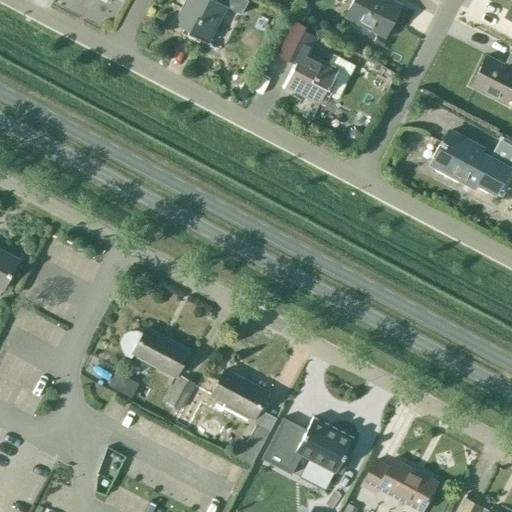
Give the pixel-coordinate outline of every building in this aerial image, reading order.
[(240,14),(247,0),(246,0),(215,0),(214,0),(185,0),(173,24),(188,31),(187,33),(206,42),(224,6),(240,14)] [(384,37),(400,5),(390,0),(353,0),(344,17),(384,37)] [(334,55),(329,67),(307,56),(317,37),(303,30),(304,26),(290,19),(273,53),(294,64),(283,85),(319,103),(323,94),(329,97),(330,95),(340,99),(357,66),(334,55)] [(511,69),(485,55),(470,86),(505,104),(511,91),(511,69)] [(495,193),(508,168),(479,153),(481,148),(448,131),(430,165),(463,182),(465,178),(495,193)] [(0,289),(2,290),(17,260),(0,250),(0,289)] [(142,334),(137,331),(130,332),(123,334),(119,342),(120,349),(124,355),(130,358),(133,353),(175,376),(188,351),(145,328),(142,334)] [(253,418),(266,393),(224,370),(211,393),(206,390),(197,406),(204,410),(206,407),(217,413),(223,402),(253,418)] [(130,397),(138,384),(115,371),(107,385),(130,397)] [(179,409),(192,384),(179,378),(166,402),(179,409)] [(282,417),(260,459),(291,474),(300,456),(334,474),(335,472),(340,474),(350,457),(344,454),(353,438),(312,417),(306,430),(282,417)] [(250,465),(268,432),(255,424),(243,446),(238,444),(232,455),(250,465)] [(421,511),(436,483),(392,459),(387,467),(374,460),(361,486),(375,493),(377,488),(421,511)] [(491,511),(489,511),(488,511),(463,498),(456,511),(491,511)] [(355,511),(357,508),(345,502),(340,511),(355,511)]
